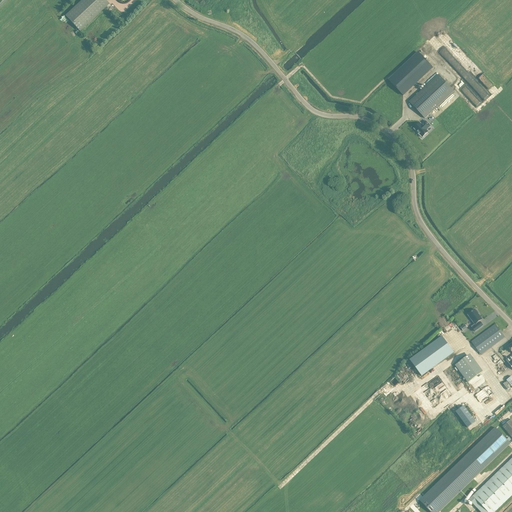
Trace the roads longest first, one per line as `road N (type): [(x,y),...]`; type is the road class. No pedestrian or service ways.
road 1 (tertiary): [(511,323),(423,226),(410,163),(391,136),(368,119),(310,108),(252,42),(176,0)]
road 2 (track): [(511,120),(433,35),(360,102),(332,96),(302,63),(276,87)]
